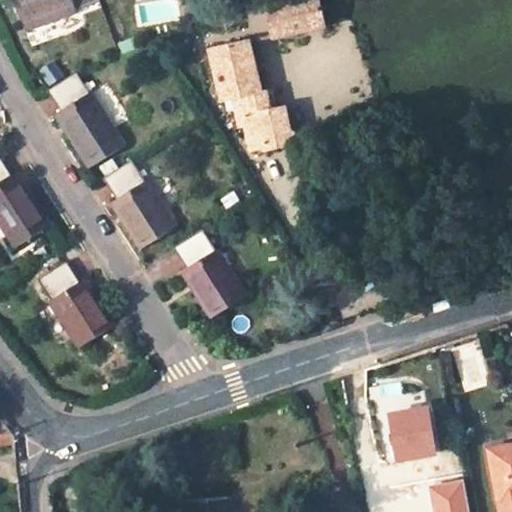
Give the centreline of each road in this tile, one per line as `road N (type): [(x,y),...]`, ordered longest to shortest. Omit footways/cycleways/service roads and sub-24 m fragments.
road 1 (residential): [(0,76),(197,398)]
road 2 (unclassified): [(197,398),(511,300)]
road 3 (unclassified): [(61,434),(93,433),(197,398)]
